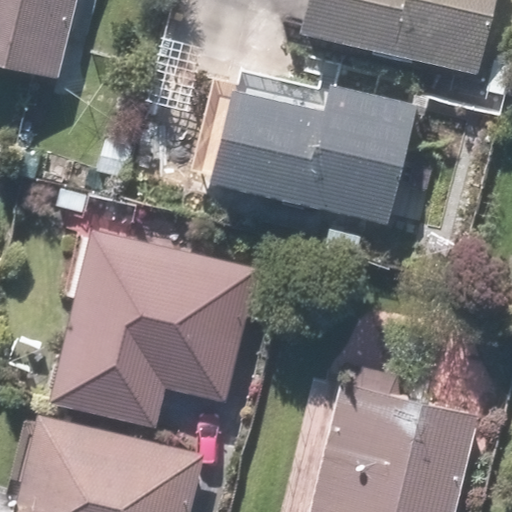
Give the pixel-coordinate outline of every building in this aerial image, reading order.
[(0,0),(0,63),(56,77),(74,0),(0,0)] [(305,0),(298,35),(475,74),(491,0),(305,0)] [(224,88),(203,183),(384,222),(410,105),(324,86),(319,109),(224,88)] [(254,265),(87,227),(47,402),(154,426),(163,387),(223,401),(254,265)] [(307,511),(452,511),(475,408),(336,379),(307,511)] [(187,511),(201,452),(34,414),(11,511),(187,511)]
